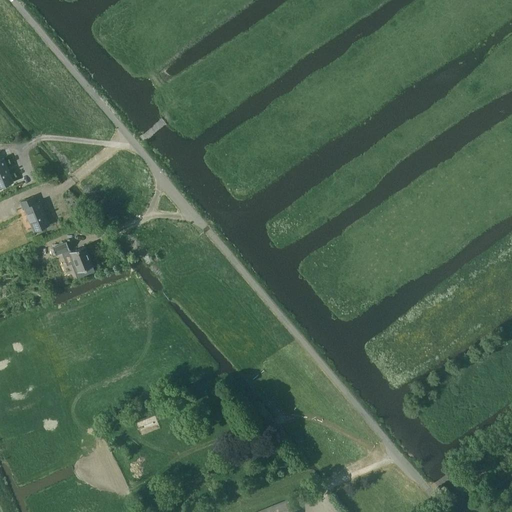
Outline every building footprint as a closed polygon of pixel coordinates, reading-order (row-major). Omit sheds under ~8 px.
[(0,186),(13,182),(3,158),(0,159),(0,186)] [(33,197),(20,202),(23,209),(25,208),(34,231),(49,224),(39,201),(35,203),(33,197)] [(67,242),(53,247),(56,255),(70,249),(67,242)] [(84,245),(70,251),(78,272),(93,266),(84,245)] [(292,511),(287,499),(255,511),(292,511)]
